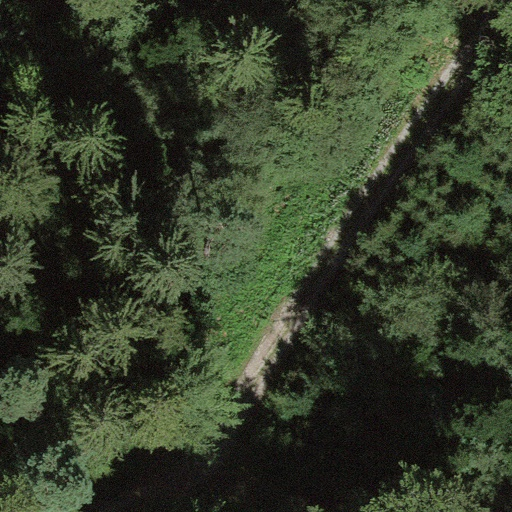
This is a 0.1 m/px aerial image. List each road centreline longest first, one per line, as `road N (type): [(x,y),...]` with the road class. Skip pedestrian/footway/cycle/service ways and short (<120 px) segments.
road 1 (track): [(128,511),(174,497),(396,163),(511,11)]
road 2 (track): [(167,511),(174,497),(370,511)]
